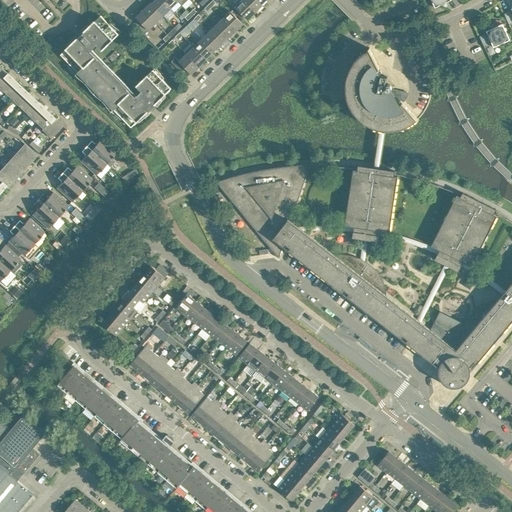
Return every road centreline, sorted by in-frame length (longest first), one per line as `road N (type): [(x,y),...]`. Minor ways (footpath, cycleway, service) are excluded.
road 1 (residential): [(271,511),(82,353),(80,328),(142,252),(162,251),(384,424)]
road 2 (residential): [(255,280),(226,257),(172,129),(294,0)]
road 3 (residential): [(4,219),(84,127),(0,46)]
road 4 (residential): [(414,403),(418,376),(285,269),(265,266),(255,280)]
road 5 (residential): [(406,397),(255,280)]
road 6 (residential): [(485,0),(399,35),(378,33),(340,0)]
road 7 (residential): [(481,501),(384,424)]
road 8 (residential): [(511,479),(414,403)]
